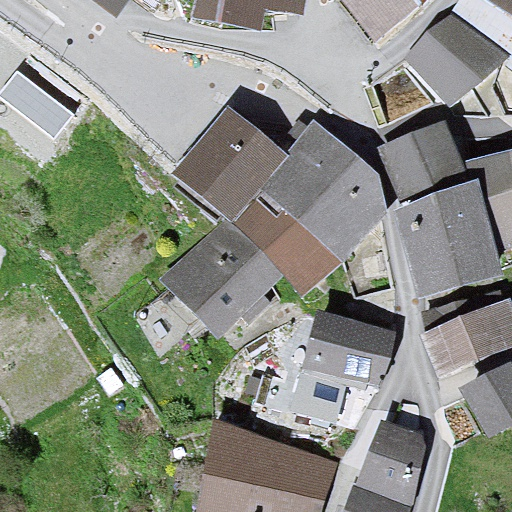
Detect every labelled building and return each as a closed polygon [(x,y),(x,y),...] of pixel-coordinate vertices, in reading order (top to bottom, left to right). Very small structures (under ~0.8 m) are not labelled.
[(194,0),(190,19),(217,26),(261,29),(266,8),(303,15),(305,0),(194,0)] [(346,0),(380,45),(421,10),(430,0),(346,0)] [(511,0),(486,0),(465,18),(507,68),(511,71),(511,0)] [(465,18),(408,66),(450,115),(507,68),(465,18)] [(73,115),(17,70),(0,90),(0,98),(52,140),(73,115)] [(285,169),(231,123),(180,183),(233,229),(285,169)] [(461,182),(441,131),(377,156),(397,207),(461,182)] [(285,169),(233,229),(283,282),(304,303),(388,226),(379,189),(315,134),(285,169)] [(511,233),(511,150),(472,157),(479,193),(487,238),(511,233)] [(487,238),(479,193),(392,217),(416,301),(497,278),(487,238)] [(283,282),(233,229),(163,295),(213,348),(283,282)] [(511,354),(511,318),(508,309),(421,341),(437,383),(511,354)] [(392,342),(321,325),(308,380),(379,396),(392,342)] [(511,424),(511,379),(509,373),(466,396),(488,438),(511,424)] [(320,511),(332,472),(221,439),(200,511),(320,511)] [(407,511),(427,451),(387,439),(356,511),(407,511)]
